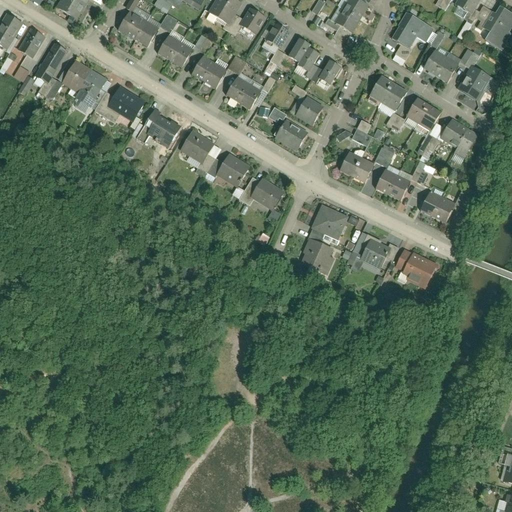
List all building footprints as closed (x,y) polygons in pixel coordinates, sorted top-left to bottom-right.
[(71,18),(81,0),(60,0),(55,9),(71,18)] [(241,3),(235,0),(217,0),(208,14),(225,26),(241,3)] [(364,5),(356,0),(346,0),(332,24),(348,33),(364,5)] [(476,0),(453,0),(449,6),(466,16),(476,0)] [(317,16),(324,4),(318,1),(311,13),(317,16)] [(264,17),(250,7),(239,24),(253,33),(264,17)] [(511,18),(511,12),(500,7),(481,44),(495,51),(511,18)] [(155,31),(125,12),(114,30),(144,49),(155,31)] [(0,44),(8,50),(24,25),(8,15),(0,28),(0,44)] [(431,30),(407,15),(392,39),(406,48),(414,36),(423,42),(431,30)] [(288,32),(273,23),(261,41),(277,50),(288,32)] [(47,39),(34,31),(23,47),(36,55),(47,39)] [(312,42),(297,33),(284,54),(293,59),(290,65),(304,74),(318,51),(309,46),(312,42)] [(188,51),(164,36),(153,53),(178,68),(188,51)] [(68,53),(53,43),(39,64),(54,74),(68,53)] [(443,85),(453,69),(429,53),(419,70),(443,85)] [(340,63),(329,56),(316,79),(327,85),(340,63)] [(221,72),(198,58),(187,75),(210,89),(221,72)] [(1,70),(6,73),(11,61),(6,59),(1,70)] [(107,82),(75,62),(62,82),(91,100),(87,106),(113,122),(118,113),(134,122),(144,105),(117,89),(109,101),(99,95),(107,82)] [(484,77),(467,67),(455,88),(472,98),(484,77)] [(22,83),(28,73),(20,68),(13,78),(22,83)] [(406,94),(376,77),(365,96),(396,113),(406,94)] [(255,92),(232,78),(222,96),(245,110),(255,92)] [(321,105),(303,94),(292,113),(310,124),(321,105)] [(439,114),(411,98),(400,116),(429,133),(439,114)] [(170,146),(182,127),(153,109),(141,127),(170,146)] [(260,109),(258,117),(267,119),(268,110),(260,109)] [(404,119),(391,112),(382,128),(394,136),(404,119)] [(294,150),(307,130),(284,116),(272,135),(294,150)] [(474,135),(444,117),(433,136),(463,153),(474,135)] [(368,124),(358,118),(345,142),(362,151),(369,138),(362,134),(368,124)] [(437,139),(424,132),(413,151),(426,158),(437,139)] [(207,183),(210,177),(234,189),(247,165),(225,153),(220,163),(209,157),(214,147),(194,134),(184,151),(201,162),(194,175),(207,183)] [(382,146),(374,164),(386,170),(394,152),(382,146)] [(371,165),(343,151),(333,170),(361,184),(371,165)] [(407,182),(380,169),(370,190),(397,203),(407,182)] [(278,195),(249,179),(238,200),(248,206),(252,200),(269,210),(278,195)] [(451,203),(423,190),(415,209),(442,222),(451,203)] [(304,240),(293,260),(319,274),(332,251),(320,244),(325,234),(336,240),(345,223),(337,219),(340,213),(322,204),(313,221),(306,218),(296,236),(304,240)] [(263,248),(269,240),(262,235),(256,242),(263,248)] [(388,249),(367,237),(356,258),(377,270),(388,249)] [(438,265),(407,251),(401,264),(419,272),(417,277),(430,283),(438,265)]
